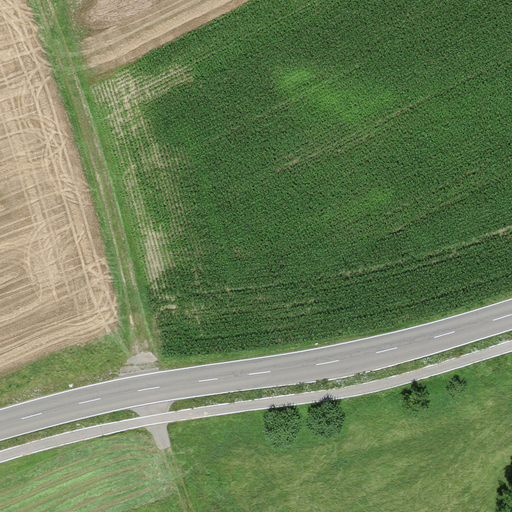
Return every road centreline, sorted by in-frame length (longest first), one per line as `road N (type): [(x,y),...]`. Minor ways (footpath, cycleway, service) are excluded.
road 1 (track): [(45,0),(184,511)]
road 2 (secondary): [(511,313),(334,361),(150,388),(0,426)]
